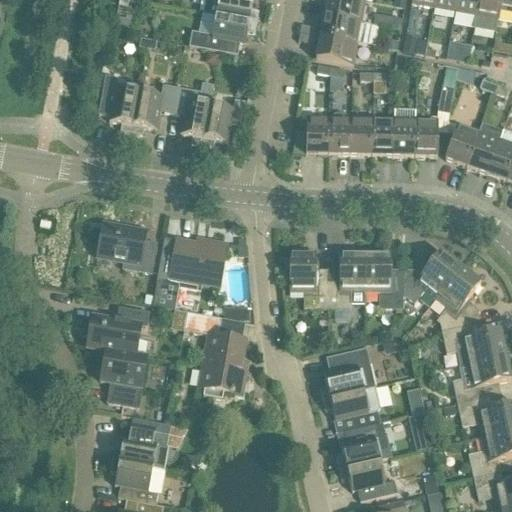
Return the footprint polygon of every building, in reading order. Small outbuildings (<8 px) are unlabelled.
[(207,0),(204,17),(216,19),(257,26),(259,15),(251,14),(254,1),(246,0),(207,0)] [(319,5),(326,8),(324,20),(361,27),(365,6),(338,1),(332,0),(306,0),(306,1),(306,3),(319,5)] [(412,0),(411,8),(433,12),(435,0),(412,0)] [(458,0),(457,0),(435,0),(433,12),(455,16),(457,1),(458,0)] [(478,0),(457,0),(458,0),(457,1),(455,16),(475,20),(478,0)] [(496,36),(497,24),(498,24),(500,14),(499,14),(501,1),(501,0),(478,0),(475,20),(476,20),(473,32),(496,36)] [(511,0),(501,0),(501,1),(499,14),(500,14),(498,24),(511,26),(511,0)] [(129,4),(120,2),(118,9),(127,11),(129,4)] [(128,36),(133,22),(117,19),(113,33),(128,36)] [(248,36),(255,37),(257,26),(216,19),(212,42),(202,40),(200,53),(225,57),(227,45),(245,49),(248,36)] [(367,50),(371,29),(361,27),(324,20),(322,31),(315,30),(314,32),(301,29),(300,38),(357,48),(367,50)] [(316,63),(353,70),(357,48),(300,38),(298,46),(311,48),(311,50),(318,51),(316,63)] [(417,43),(405,41),(402,57),(414,60),(417,43)] [(147,53),(149,44),(141,42),(139,51),(147,53)] [(149,44),(147,53),(155,54),(156,45),(149,44)] [(435,55),(425,53),(423,61),(433,63),(435,55)] [(404,63),(403,71),(416,73),(418,65),(404,63)] [(432,67),(418,65),(416,73),(416,83),(429,85),(430,76),(432,67)] [(329,80),(331,72),(318,69),(316,78),(329,80)] [(447,79),(455,80),(457,72),(449,71),(447,79)] [(343,83),(345,74),(331,72),(329,80),(343,83)] [(373,86),(373,77),(360,77),(359,85),(373,86)] [(387,86),(387,78),(373,77),(373,86),(387,86)] [(98,118),(110,120),(109,126),(122,128),(120,135),(131,137),(139,97),(116,92),(117,83),(105,80),(98,118)] [(494,97),(497,89),(483,84),(480,92),(494,97)] [(176,93),(171,119),(183,121),(180,139),(192,141),(191,148),(202,150),(210,110),(213,91),(202,89),(201,98),(176,93)] [(506,102),(509,94),(505,92),(497,89),(494,97),(506,102)] [(436,121),(448,123),(453,92),(441,90),(436,121)] [(164,91),(162,101),(139,97),(131,137),(142,139),(144,132),(156,135),(160,116),(171,119),(176,93),(164,91)] [(235,104),(233,114),(210,110),(202,150),(213,152),(214,145),(227,148),(230,129),(242,132),(247,106),(235,104)] [(394,114),(394,123),(393,161),(414,162),(415,124),(415,114),(394,114)] [(330,121),(329,122),(328,122),(327,160),(350,160),(350,122),(349,122),(348,121),(347,120),(346,119),(345,118),(343,118),(342,117),(340,117),(339,117),(338,117),(336,117),(335,118),(333,118),(332,119),(331,120),(330,121)] [(306,121),(306,159),(327,160),(328,122),(306,121)] [(371,161),(372,123),(350,122),(350,160),(371,161)] [(372,123),(371,161),(393,161),(394,123),(372,123)] [(437,162),(438,124),(415,124),(414,162),(437,162)] [(480,137),(459,129),(445,165),(467,172),(480,137)] [(511,138),(502,134),(499,143),(486,179),(506,186),(511,170),(511,138)] [(486,179),(499,143),(480,137),(467,172),(486,179)] [(124,274),(152,279),(157,247),(144,244),(145,236),(103,229),(97,262),(125,267),(124,274)] [(202,251),(164,244),(157,284),(169,286),(201,292),(203,283),(220,286),(227,251),(203,246),(202,251)] [(247,250),(237,251),(238,262),(248,261),(247,250)] [(289,256),(289,297),(304,297),(304,313),(327,313),(327,286),(316,286),(316,272),(316,256),(289,256)] [(339,256),(339,286),(327,286),(327,313),(351,313),(351,309),(365,309),(365,297),(365,256),(339,256)] [(379,297),(379,313),(402,313),(403,313),(403,302),(403,286),(402,286),(391,286),(391,274),(391,256),(365,256),(365,297),(379,297)] [(415,274),(402,274),(402,286),(403,286),(403,302),(406,302),(414,308),(425,295),(435,304),(460,272),(440,256),(421,279),(415,274)] [(436,325),(440,328),(441,335),(468,330),(480,327),(477,315),(469,317),(462,311),(466,307),(481,287),(460,272),(435,304),(446,312),(436,325)] [(224,311),(224,323),(250,324),(250,313),(224,311)] [(135,359),(140,330),(145,331),(147,318),(118,312),(116,325),(90,320),(90,323),(85,322),(82,339),(87,340),(84,351),(103,355),(104,354),(135,359)] [(217,342),(221,323),(214,321),(186,316),(183,336),(184,336),(207,340),(199,376),(207,378),(202,402),(222,406),(223,398),(241,402),(247,377),(239,376),(244,347),(217,342)] [(500,335),(482,338),(471,341),(468,330),(441,335),(446,359),(463,355),(466,369),(506,360),(500,335)] [(326,362),(330,378),(324,379),(327,392),(320,393),(322,405),(372,393),(373,388),(365,352),(326,362)] [(104,354),(103,355),(103,358),(98,357),(95,374),(100,375),(98,385),(108,387),(104,407),(136,413),(145,361),(135,359),(104,354)] [(484,404),(482,391),(511,385),(506,360),(466,369),(468,382),(452,385),(457,409),(484,404)] [(325,415),(332,413),(335,426),(353,422),(356,434),(380,428),(377,415),(379,412),(374,392),(372,393),(322,405),(325,415)] [(511,408),(504,410),(487,414),(484,404),(457,409),(462,432),(479,428),(482,442),(511,435),(511,408)] [(162,474),(169,439),(149,435),(150,431),(130,428),(127,443),(123,443),(121,455),(114,454),(112,465),(162,474)] [(336,464),(339,475),(379,465),(391,463),(385,439),(383,440),(380,428),(356,434),(343,437),(346,448),(340,449),(343,462),(336,464)] [(473,483),(500,477),(498,465),(511,461),(511,435),(482,442),(484,455),(468,459),(473,483)] [(115,490),(120,491),(118,503),(126,504),(156,510),(158,497),(160,496),(164,475),(162,474),(112,465),(110,476),(117,477),(115,490)] [(397,498),(394,486),(385,488),(379,465),(339,475),(341,485),(348,483),(351,496),(357,495),(360,506),(397,498)] [(500,477),(473,483),(478,505),(495,502),(496,511),(511,511),(511,485),(503,488),(500,477)]
